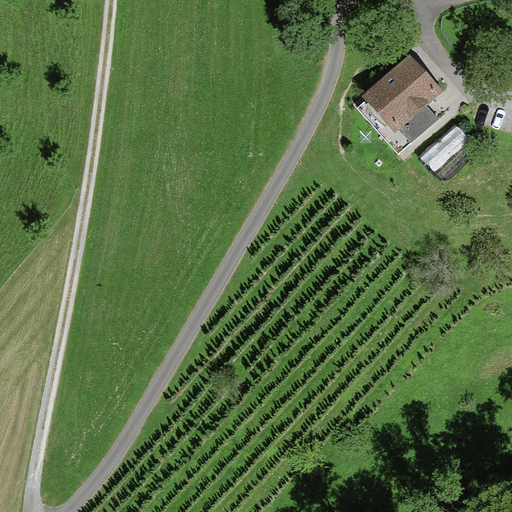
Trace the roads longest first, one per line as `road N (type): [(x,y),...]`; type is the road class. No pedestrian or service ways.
road 1 (track): [(341,0),(320,102),(114,458),(64,511)]
road 2 (track): [(107,0),(90,160),(30,511)]
road 3 (track): [(511,98),(459,84),(436,56),(416,0)]
